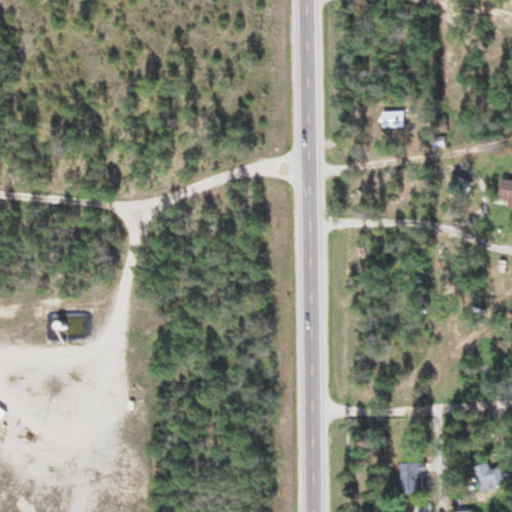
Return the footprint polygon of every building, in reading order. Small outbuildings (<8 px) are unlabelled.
[(381,129),(403,129),(403,113),(381,113),(381,129)] [(471,185),(456,177),(450,187),(465,196),(471,185)] [(511,181),(499,182),(499,202),(507,202),(507,210),(511,209),(511,181)] [(424,465),(401,465),(401,495),(424,495),(424,465)] [(503,471),(492,470),(492,468),(480,467),(477,489),(501,492),(503,471)]
